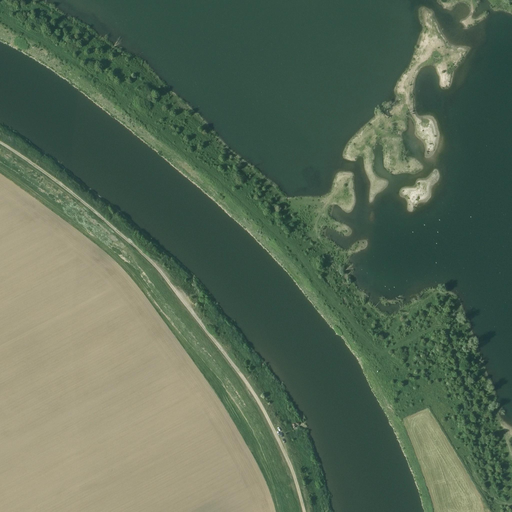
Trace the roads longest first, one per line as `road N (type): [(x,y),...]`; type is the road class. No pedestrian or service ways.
road 1 (track): [(0,143),(147,257),(195,315),(274,433),(303,511)]
road 2 (track): [(382,352),(434,326),(447,331),(471,395),(490,491),(511,505)]
